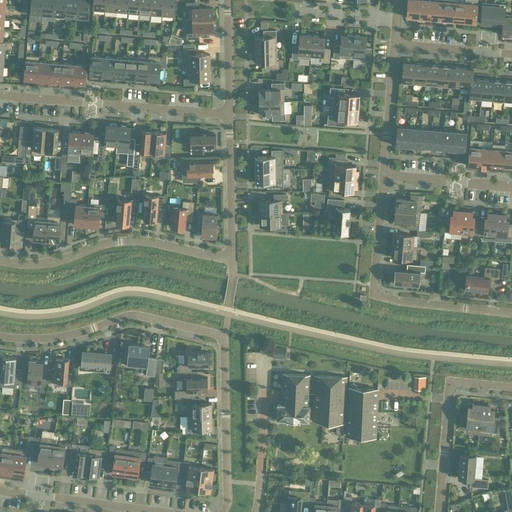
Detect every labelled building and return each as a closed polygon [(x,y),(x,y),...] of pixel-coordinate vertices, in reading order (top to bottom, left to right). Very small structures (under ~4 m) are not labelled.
[(31,0),(30,13),(42,14),(43,0),(31,0)] [(54,0),(43,0),(42,14),(53,15),(54,0)] [(66,0),(54,0),(53,15),(65,16),(66,0)] [(77,0),(66,0),(65,16),(76,17),(77,0)] [(77,0),(76,17),(88,18),(89,0),(77,0)] [(93,0),(93,10),(104,11),(105,0),(93,0)] [(116,0),(105,0),(104,11),(105,11),(105,9),(116,10),(116,0)] [(128,0),(116,0),(116,10),(127,11),(127,13),(128,0)] [(139,0),(128,0),(127,13),(139,14),(139,0)] [(151,0),(139,0),(139,14),(139,12),(150,13),(149,15),(150,15),(151,0)] [(162,0),(151,0),(150,15),(161,16),(162,0)] [(162,0),(161,16),(162,16),(162,14),(173,15),(174,0),(162,0)] [(418,18),(419,0),(407,0),(406,16),(406,17),(418,18)] [(431,0),(419,0),(418,18),(430,19),(431,0)] [(441,20),(442,0),(431,0),(430,19),(441,20)] [(452,21),(454,0),(442,0),(441,20),(452,21)] [(454,0),(452,21),(464,22),(465,0),(465,3),(454,2),(454,0)] [(465,0),(464,22),(476,23),(477,0),(465,0)] [(187,20),(213,20),(212,7),(198,8),(198,2),(186,2),(186,8),(187,8),(187,20)] [(492,24),(493,3),(482,2),(480,23),(492,24)] [(492,24),(502,25),(503,25),(505,4),(493,3),(492,24)] [(505,4),(503,25),(502,25),(502,34),(501,34),(501,35),(511,35),(511,14),(504,14),(505,4)] [(213,20),(187,20),(187,21),(190,21),(190,33),(186,33),(187,39),(199,39),(199,33),(213,32),(213,20)] [(255,36),(254,36),(254,49),(276,49),(276,36),(276,30),(263,30),(263,36),(255,36)] [(339,57),(351,58),(353,34),(345,33),(345,34),(341,33),(340,45),(334,44),(333,57),(339,58),(339,57)] [(310,59),(312,35),(299,34),(299,46),(292,45),(291,58),(298,59),(298,58),(310,59)] [(366,35),(353,34),(351,58),(363,59),(363,60),(370,61),(371,48),(365,47),(366,36),(366,35)] [(320,35),(312,35),(310,59),(311,57),(322,57),(322,60),(328,61),(330,48),(323,48),(324,36),(320,36),(320,35)] [(184,66),(210,66),(209,53),(195,54),(195,48),(183,48),(183,55),(184,55),(184,66)] [(276,60),(276,49),(254,49),(255,57),(255,61),(260,61),(260,62),(261,62),(261,61),(265,61),(265,67),(266,67),(278,67),(277,61),(278,61),(278,60),(276,60)] [(24,79),(36,80),(38,56),(26,55),(24,79)] [(101,76),(103,56),(91,55),(89,75),(101,76)] [(147,79),(149,55),(148,55),(148,58),(137,57),(135,78),(147,79)] [(149,55),(147,79),(158,80),(160,56),(149,55)] [(50,62),(38,61),(39,56),(38,56),(36,80),(48,81),(50,62)] [(113,77),(114,57),(103,56),(101,76),(113,77)] [(124,77),(126,56),(125,56),(125,58),(114,57),(113,77),(124,77)] [(135,78),(137,57),(126,56),(124,77),(135,78)] [(62,63),(50,62),(48,81),(60,82),(62,63)] [(400,83),(413,84),(415,63),(402,62),(403,62),(401,82),(400,83)] [(74,64),(62,63),(60,82),(72,83),(74,64)] [(425,85),(426,64),(415,63),(413,84),(414,84),(414,82),(424,83),(424,85),(425,85)] [(74,64),(72,83),(85,84),(86,65),(74,64)] [(436,86),(438,65),(426,64),(425,85),(436,86)] [(447,87),(449,66),(438,65),(436,86),(447,87)] [(210,78),(210,66),(184,66),(184,67),(187,67),(187,79),(183,79),(183,85),(196,85),(196,79),(210,78)] [(459,88),(460,67),(449,66),(447,87),(448,87),(448,85),(458,85),(458,88),(459,88)] [(469,99),(470,87),(471,77),(472,68),(473,68),(460,67),(459,88),(469,89),(469,99)] [(469,99),(481,100),(482,78),(471,77),(470,87),(469,99)] [(492,101),(494,79),(482,78),(481,100),(492,101)] [(492,101),(503,102),(505,80),(494,79),(492,101)] [(511,80),(505,80),(503,102),(504,102),(504,99),(511,99),(511,80)] [(259,100),(259,101),(284,101),(283,89),(284,89),(284,82),(271,83),(271,88),(258,89),(259,89),(260,100),(259,100)] [(344,94),(344,88),(342,88),(330,87),(329,95),(329,97),(333,97),(332,106),(358,108),(359,95),(344,94)] [(284,113),(284,101),(259,101),(259,103),(260,103),(260,113),(259,113),(259,114),(272,114),(272,120),(285,119),(285,113),(284,113)] [(331,115),(328,115),(327,125),(333,125),(341,126),(342,120),(357,121),(358,108),(332,106),(331,115)] [(105,144),(117,144),(118,124),(106,123),(105,144)] [(118,124),(117,144),(128,145),(130,125),(118,124)] [(409,127),(396,126),(396,127),(397,127),(396,145),(395,145),(407,146),(409,127)] [(43,154),(46,128),(33,127),(32,141),(27,140),(25,153),(43,154)] [(420,128),(409,127),(407,146),(419,147),(420,128)] [(46,128),(43,154),(44,154),(44,148),(56,149),(58,129),(46,128)] [(432,129),(420,128),(419,147),(430,148),(432,129)] [(443,130),(432,129),(430,148),(442,149),(443,130)] [(68,150),(80,151),(81,131),(70,130),(68,150)] [(140,155),(152,156),(154,131),(142,130),(140,155)] [(455,131),(443,130),(442,149),(453,150),(455,131)] [(81,131),(80,151),(92,152),(93,132),(81,131)] [(154,131),(152,156),(169,158),(170,145),(165,145),(166,132),(154,131)] [(453,150),(465,151),(466,132),(455,131),(453,150)] [(191,133),(191,153),(203,153),(203,147),(215,146),(215,133),(191,133)] [(492,149),(481,148),(479,166),(491,167),(493,144),(492,144),(492,149)] [(504,145),(493,144),(491,167),(502,168),(504,145)] [(511,147),(504,147),(505,145),(504,145),(502,168),(511,169),(511,147)] [(468,165),(479,166),(481,148),(469,147),(468,165)] [(283,168),(282,149),(271,150),(271,156),(257,156),(254,156),(255,161),(254,161),(255,169),(283,168)] [(330,157),(328,176),(357,178),(358,166),(344,165),(345,158),(330,157)] [(211,161),(183,162),(183,181),(200,181),(200,175),(212,174),(212,172),(214,172),(213,165),(211,165),(211,161)] [(283,168),(255,169),(255,182),(267,182),(267,188),(283,188),(283,168)] [(357,178),(328,176),(327,188),(330,188),(329,195),(342,196),(342,189),(354,190),(354,187),(356,187),(356,185),(357,178)] [(282,212),(282,200),(286,200),(285,193),(273,194),(273,200),(259,200),(259,212),(282,212)] [(311,193),(311,200),(324,201),(324,194),(311,193)] [(396,198),(395,210),(420,212),(421,201),(422,201),(423,195),(410,194),(410,199),(396,198)] [(164,196),(145,195),(143,218),(147,219),(147,221),(153,221),(154,219),(156,220),(157,208),(163,208),(164,196)] [(74,224),(86,225),(88,203),(87,203),(87,205),(76,204),(77,198),(70,198),(69,210),(75,211),(74,224)] [(326,210),(335,211),(334,223),(333,223),(332,229),(333,229),(333,231),(348,232),(349,222),(350,216),(349,216),(350,208),(344,208),(344,199),(327,198),(326,210)] [(45,241),(48,215),(47,215),(47,218),(36,217),(37,200),(29,199),(26,227),(34,228),(33,239),(45,241)] [(118,199),(116,223),(129,224),(130,212),(136,212),(137,200),(118,199)] [(186,214),(193,215),(194,201),(182,200),(182,206),(172,206),(172,212),(170,212),(169,220),(171,220),(170,226),(185,228),(186,214)] [(88,203),(86,225),(98,226),(99,215),(105,216),(106,204),(88,203)] [(461,232),(462,210),(453,209),(452,210),(453,210),(453,213),(451,213),(450,219),(444,219),(443,231),(461,232)] [(407,223),(406,228),(417,229),(419,229),(420,212),(395,210),(394,222),(407,223)] [(478,234),(479,222),(473,221),(473,214),(472,214),(472,212),(472,211),(462,210),(461,232),(478,234)] [(201,236),(215,237),(217,213),(197,211),(196,223),(202,224),(201,236)] [(282,212),(259,212),(260,225),(274,225),(274,231),(286,230),(286,224),(282,224),(282,212)] [(479,222),(478,234),(483,234),(483,239),(494,240),(497,213),(487,212),(487,213),(487,216),(485,215),(485,222),(479,222)] [(494,240),(495,240),(495,235),(511,236),(511,234),(511,224),(507,224),(507,217),(506,217),(506,214),(506,215),(507,214),(497,213),(494,240)] [(48,215),(45,241),(58,242),(60,216),(48,215)] [(18,219),(2,218),(0,242),(13,243),(14,230),(23,231),(24,218),(18,218),(18,219)] [(393,233),(392,245),(417,247),(417,246),(412,246),(413,234),(393,233)] [(416,259),(417,247),(392,245),(391,256),(416,259)] [(425,269),(425,265),(420,265),(407,264),(406,270),(394,269),(393,283),(419,285),(420,272),(424,272),(425,269)] [(465,290),(473,291),(473,289),(487,291),(489,276),(497,277),(498,268),(485,267),(484,276),(466,274),(465,290)] [(125,345),(124,355),(130,356),(129,364),(147,366),(146,375),(155,375),(155,371),(156,358),(148,357),(149,348),(144,347),(144,344),(128,343),(128,346),(125,345)] [(110,368),(112,352),(82,350),(81,365),(100,367),(100,371),(106,372),(107,368),(110,368)] [(209,352),(195,352),(184,353),(184,363),(180,363),(177,366),(177,372),(191,371),(191,365),(205,365),(209,365),(209,364),(208,364),(208,352),(209,352)] [(14,383),(20,383),(21,371),(15,371),(16,357),(2,356),(0,383),(0,384),(13,385),(14,383)] [(72,386),(73,378),(73,373),(67,373),(69,358),(56,357),(53,384),(72,386)] [(162,372),(163,359),(156,358),(155,371),(162,372)] [(39,391),(46,392),(47,379),(41,379),(42,361),(29,360),(27,384),(40,385),(39,391)] [(276,419),(309,421),(310,406),(308,406),(308,398),(313,399),(312,421),(344,423),(346,377),(314,375),(314,393),(309,392),(309,375),(283,373),(281,404),(277,403),(276,419)] [(186,396),(186,398),(195,398),(195,390),(208,390),(207,390),(206,378),(207,377),(204,377),(182,378),(182,390),(174,390),(175,396),(186,396)] [(425,377),(415,377),(414,389),(424,389),(425,377)] [(158,398),(152,398),(152,387),(142,387),(142,400),(150,400),(150,415),(158,415),(158,398)] [(375,436),(375,434),(377,388),(348,387),(346,435),(375,436)] [(187,416),(211,415),(211,402),(210,402),(210,403),(199,403),(199,397),(195,398),(186,398),(186,402),(187,402),(187,416)] [(481,404),(469,403),(467,416),(461,416),(460,428),(466,429),(466,431),(478,433),(481,404)] [(478,433),(490,434),(491,431),(497,432),(498,420),(492,419),(493,407),(490,407),(490,405),(481,404),(478,433)] [(89,415),(90,406),(72,405),(71,413),(89,415)] [(187,416),(187,428),(186,428),(186,434),(200,435),(200,428),(211,428),(211,423),(211,415),(187,416)] [(37,463),(50,464),(53,442),(53,438),(41,436),(41,438),(35,437),(33,449),(39,450),(37,463)] [(64,454),(70,455),(72,445),(71,445),(71,443),(65,442),(65,444),(53,442),(50,464),(62,466),(64,454)] [(89,447),(88,453),(76,452),(77,446),(72,445),(70,455),(70,457),(75,458),(73,472),(86,474),(89,447)] [(112,473),(125,475),(128,450),(116,448),(116,446),(110,445),(108,457),(114,458),(112,473)] [(0,471),(11,473),(14,448),(0,446),(0,458),(0,459),(0,471)] [(89,447),(86,474),(98,475),(100,461),(106,462),(107,450),(89,447)] [(26,450),(14,448),(11,473),(23,475),(26,450)] [(146,452),(128,450),(125,475),(137,476),(138,464),(139,465),(139,464),(144,465),(146,452)] [(476,455),(460,454),(458,477),(470,478),(469,486),(487,488),(488,479),(474,478),(476,455)] [(165,464),(153,463),(154,457),(148,456),(146,470),(151,470),(150,482),(154,483),(162,484),(165,467),(165,464)] [(165,464),(165,467),(162,484),(175,486),(175,485),(176,474),(182,474),(183,467),(184,461),(178,460),(177,466),(165,464)] [(184,461),(183,467),(182,474),(187,475),(185,488),(186,488),(186,487),(198,489),(201,467),(189,465),(189,462),(184,461)] [(201,467),(198,489),(210,490),(210,491),(212,478),(215,479),(215,478),(215,473),(213,468),(213,469),(201,467)] [(299,511),(300,502),(308,503),(309,495),(309,491),(289,489),(286,511),(299,511)] [(313,511),(325,511),(326,502),(315,501),(315,495),(309,495),(308,503),(308,509),(314,510),(313,511)] [(361,511),(363,503),(351,502),(351,496),(345,496),(345,500),(344,508),(350,509),(349,511),(361,511)] [(361,511),(373,511),(374,511),(380,511),(381,503),(381,499),(375,498),(374,504),(363,503),(361,511)] [(337,511),(338,511),(343,511),(344,508),(345,500),(338,499),(338,503),(326,502),(325,511),(337,511)] [(398,511),(398,510),(387,509),(387,503),(381,503),(380,511),(379,511),(398,511)]
